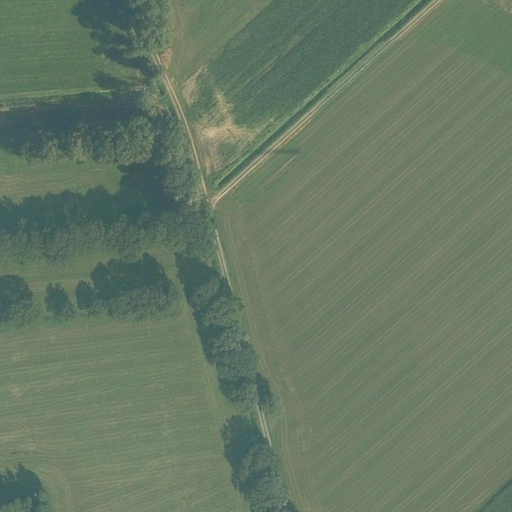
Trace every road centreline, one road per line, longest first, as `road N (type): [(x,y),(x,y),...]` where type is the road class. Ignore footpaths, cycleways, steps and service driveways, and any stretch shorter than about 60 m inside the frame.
road 1 (track): [(283,511),(202,201),(434,0)]
road 2 (track): [(202,201),(187,131),(142,30),(140,0)]
